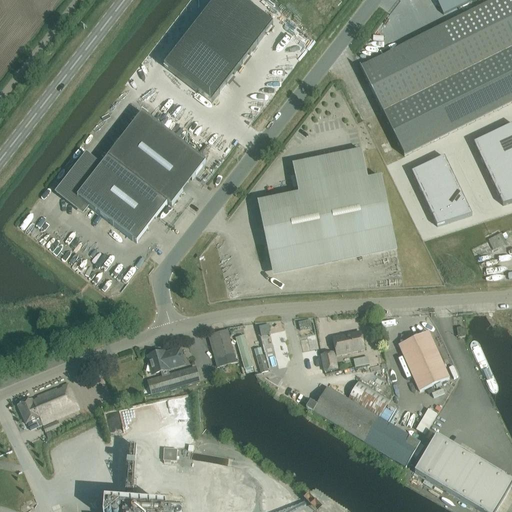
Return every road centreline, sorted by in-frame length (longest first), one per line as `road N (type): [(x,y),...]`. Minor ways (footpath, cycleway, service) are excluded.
road 1 (unclassified): [(170,328),(158,278),(374,0)]
road 2 (unclassified): [(170,328),(289,307),(511,295)]
road 3 (primary): [(0,159),(123,0)]
road 4 (unclassified): [(130,341),(0,397)]
road 5 (unclassified): [(0,99),(76,0)]
